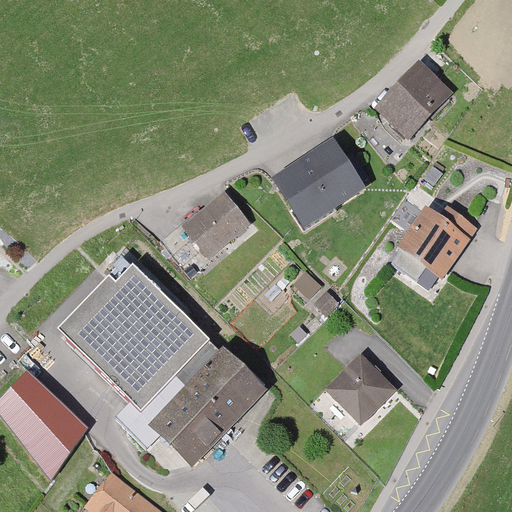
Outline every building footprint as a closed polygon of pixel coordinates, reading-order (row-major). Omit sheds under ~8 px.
[(448,99),(416,68),(373,114),(406,144),(448,99)] [(357,196),(324,148),(265,188),(298,236),(357,196)] [(182,232),(207,262),(247,229),(222,199),(182,232)] [(475,230),(446,210),(438,222),(424,212),(397,251),(440,281),(475,230)] [(260,396),(215,353),(212,356),(119,267),(49,341),(186,473),(260,396)] [(391,395),(358,359),(322,393),(356,428),(391,395)] [(85,431),(27,375),(0,404),(0,413),(52,478),(85,431)] [(154,511),(108,478),(82,511),(154,511)]
